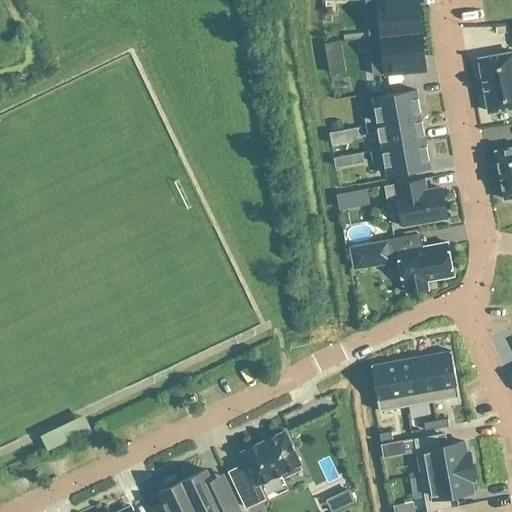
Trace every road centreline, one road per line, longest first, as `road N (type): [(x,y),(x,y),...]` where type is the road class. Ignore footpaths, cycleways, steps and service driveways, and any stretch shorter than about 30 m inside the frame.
road 1 (residential): [(15,511),(461,297)]
road 2 (residential): [(461,297),(476,281),(481,248),(440,1)]
road 3 (residential): [(511,419),(461,297)]
